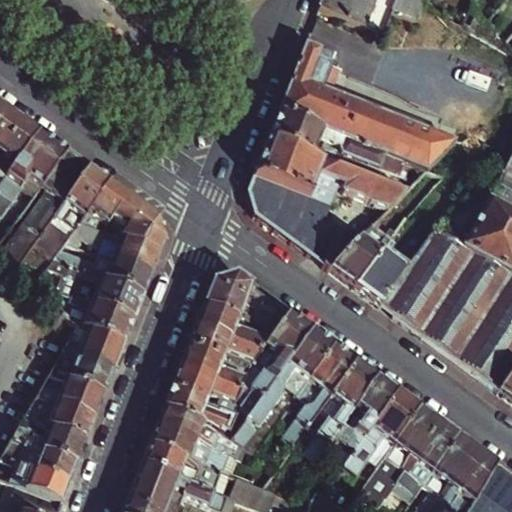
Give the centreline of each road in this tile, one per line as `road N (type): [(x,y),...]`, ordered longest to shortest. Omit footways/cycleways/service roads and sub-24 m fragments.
road 1 (residential): [(204,219),(511,442)]
road 2 (residential): [(89,511),(204,219)]
road 3 (residential): [(0,72),(204,219)]
road 4 (residential): [(204,219),(279,24)]
